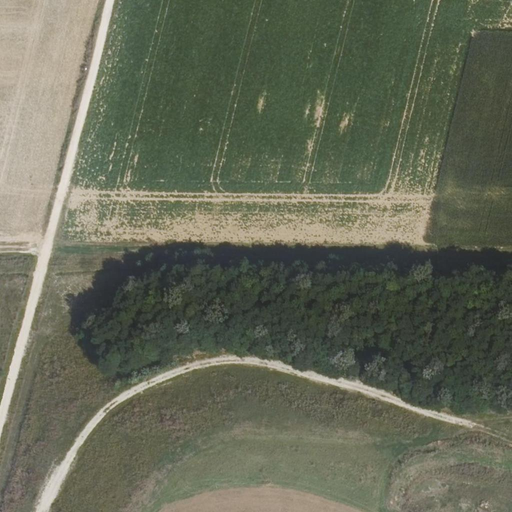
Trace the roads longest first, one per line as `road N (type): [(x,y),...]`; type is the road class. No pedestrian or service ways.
road 1 (track): [(511,258),(46,250)]
road 2 (track): [(108,0),(0,438)]
